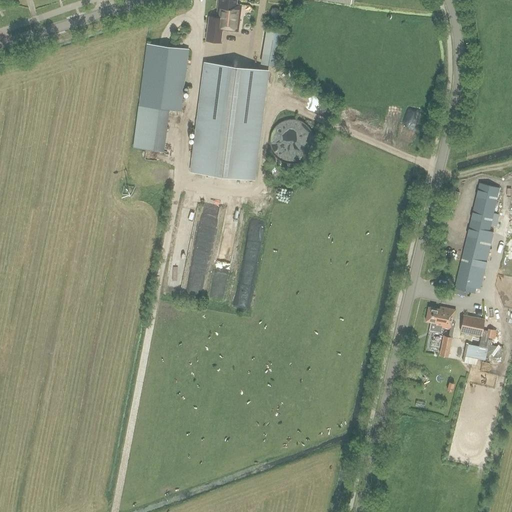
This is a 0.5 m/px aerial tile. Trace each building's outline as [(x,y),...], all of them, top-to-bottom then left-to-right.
[(237,4),(237,0),(218,0),(216,17),(209,16),(206,41),(221,43),(223,30),(238,32),(242,4),(237,4)] [(277,67),(284,30),(267,27),(260,64),(277,67)] [(181,111),(189,49),(147,44),(139,106),(181,111)] [(253,180),(267,71),(206,64),(192,172),(253,180)] [(298,133),(300,141),(296,142),(297,146),(305,144),(303,139),(309,137),(307,131),(298,133)] [(494,232),(489,231),(499,188),(479,183),(455,288),(475,293),(476,288),(480,289),(494,232)] [(203,294),(213,247),(198,244),(188,290),(203,294)] [(218,269),(214,296),(225,297),(229,271),(218,269)] [(456,310),(441,306),(440,308),(439,310),(429,307),(426,321),(437,324),(436,326),(441,327),(452,329),(454,321),(454,320),(456,310)] [(464,315),(460,332),(474,334),(481,336),(488,337),(495,339),(496,331),(488,329),(488,330),(483,329),(485,320),(464,315)] [(468,334),(463,361),(475,364),(478,347),(487,348),(489,339),(468,334)] [(448,357),(452,338),(444,336),(440,355),(448,357)] [(450,389),(456,390),(458,382),(453,380),(450,389)]
